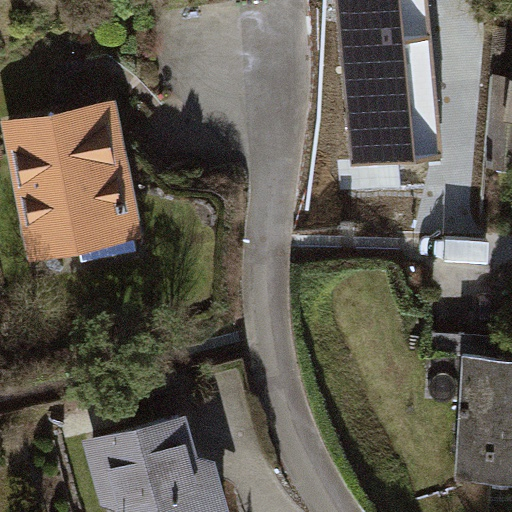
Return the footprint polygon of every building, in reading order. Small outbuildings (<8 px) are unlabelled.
[(455,0),(362,0),(362,10),(455,13),(455,0)] [(139,95),(29,115),(56,259),(166,239),(139,95)] [(98,256),(103,281),(150,271),(144,246),(98,256)] [(511,360),(463,359),(459,480),(511,481),(511,360)] [(238,511),(214,401),(112,423),(131,511),(238,511)]
